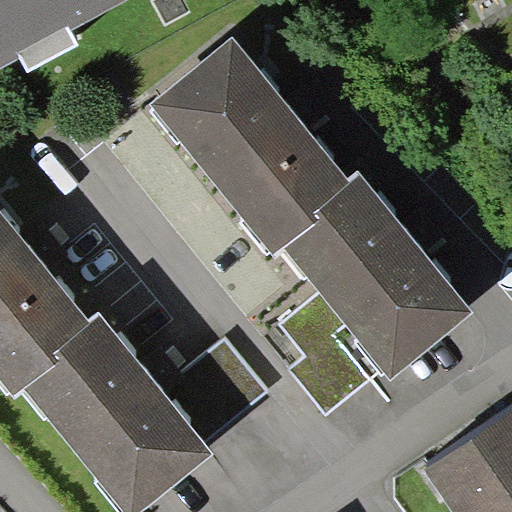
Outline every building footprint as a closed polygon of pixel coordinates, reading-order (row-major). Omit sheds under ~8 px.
[(0,0),(0,69),(20,58),(22,57),(19,53),(68,26),(70,30),(125,0),(0,0)] [(70,30),(68,26),(19,53),(22,57),(20,58),(28,72),(78,44),(70,30)] [(273,255),(286,247),(320,219),(313,212),(361,174),(358,171),(348,179),(233,38),(150,104),(273,255)] [(473,313),(361,174),(313,212),(320,219),(286,247),(321,290),(384,369),(391,378),(473,313)] [(0,381),(13,397),(24,388),(60,361),(55,352),(101,315),(99,312),(88,320),(0,211),(0,381)] [(384,369),(321,290),(281,321),(305,353),(288,366),(325,414),(384,369)] [(101,315),(55,352),(60,361),(24,388),(123,511),(141,511),(213,454),(204,443),(168,400),(101,315)] [(204,443),(268,390),(225,337),(180,375),(187,384),(168,400),(204,443)] [(511,511),(511,409),(424,469),(453,511),(511,511)]
